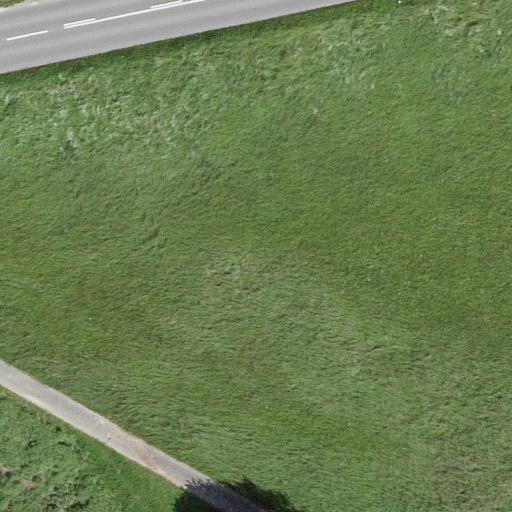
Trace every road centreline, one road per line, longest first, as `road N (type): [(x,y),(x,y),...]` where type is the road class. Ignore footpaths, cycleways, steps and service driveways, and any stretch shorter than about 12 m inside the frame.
road 1 (track): [(0,369),(248,511)]
road 2 (secondary): [(0,41),(202,0)]
